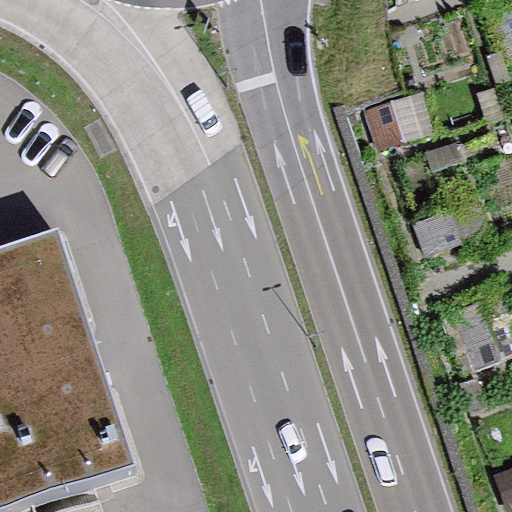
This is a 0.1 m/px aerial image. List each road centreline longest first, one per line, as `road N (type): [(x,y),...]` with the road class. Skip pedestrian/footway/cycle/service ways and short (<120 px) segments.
road 1 (primary): [(413,511),(300,168),(262,0)]
road 2 (primary): [(194,169),(310,511)]
road 3 (secondary): [(8,0),(35,7),(98,48),(194,169)]
road 4 (primary): [(147,0),(194,169)]
